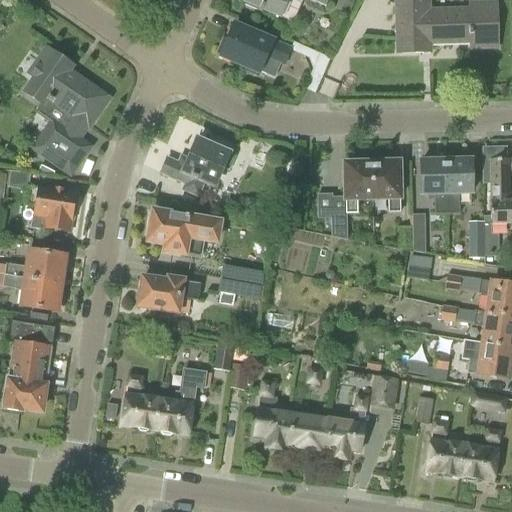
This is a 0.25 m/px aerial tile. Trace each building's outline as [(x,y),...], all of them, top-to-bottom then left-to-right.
[(245,0),(244,4),(293,24),(302,0),(307,0),(325,8),(327,0),(245,0)] [(395,0),(397,55),(423,54),(422,45),(470,43),(470,49),(497,49),(496,2),(469,2),(469,11),(429,12),(428,0),(395,0)] [(240,68),(253,73),(254,70),(258,72),(264,56),(285,65),(291,52),(308,60),(312,70),(304,90),(315,95),(330,59),(294,44),(291,50),(235,25),(228,41),(225,40),(219,53),(222,54),(221,55),(241,64),(240,68)] [(52,119),(30,150),(71,177),(90,148),(79,141),(87,129),(88,130),(108,100),(68,73),(72,67),(49,52),(40,66),(42,67),(24,93),(43,106),(46,101),(72,119),(65,129),(52,119)] [(160,174),(185,185),(183,191),(197,197),(203,184),(213,188),(222,170),(228,172),(233,160),(225,156),(227,150),(214,144),(211,150),(196,143),(184,168),(166,160),(160,174)] [(511,159),(508,159),(507,163),(507,161),(489,161),(490,225),(511,224),(511,227),(511,201),(508,202),(508,174),(511,174),(511,159)] [(371,200),(370,164),(368,164),(366,161),(359,161),(355,164),(343,165),(345,215),(356,215),(356,200),(371,200)] [(373,164),(370,164),(371,200),(387,199),(388,215),(398,214),(397,163),(385,164),(382,161),(375,161),(373,164)] [(444,162),(446,216),(448,216),(448,224),(458,224),(457,194),(470,194),(469,161),(444,162)] [(435,217),(446,216),(444,162),(419,162),(420,195),(434,195),(435,217)] [(52,191),(52,193),(28,189),(26,206),(35,207),(32,228),(68,233),(70,221),(73,222),(75,211),(71,211),(73,196),(67,195),(67,193),(52,191)] [(177,258),(180,255),(201,259),(204,245),(218,247),(222,225),(153,213),(152,221),(148,223),(147,233),(149,236),(148,242),(165,245),(164,252),(168,253),(170,257),(177,258)] [(424,216),(412,216),(413,254),(425,255),(424,216)] [(468,260),(483,260),(484,223),(468,223),(468,260)] [(271,246),(280,248),(283,229),(274,228),(271,246)] [(398,250),(411,250),(410,228),(397,229),(398,250)] [(2,267),(0,276),(60,286),(62,274),(65,274),(67,260),(64,260),(64,258),(30,253),(27,271),(2,267)] [(413,255),(410,279),(431,281),(434,258),(413,255)] [(222,266),(220,279),(262,287),(264,273),(222,266)] [(60,286),(0,276),(0,277),(0,276),(0,292),(2,292),(3,289),(24,292),(21,308),(55,313),(56,311),(60,312),(61,299),(58,298),(60,286)] [(169,317),(174,312),(177,312),(179,299),(197,301),(199,286),(182,283),(182,281),(167,279),(166,281),(143,277),(140,293),(139,293),(135,295),(135,301),(136,304),(138,304),(138,305),(159,309),(161,316),(169,317)] [(444,291),(458,294),(461,279),(446,277),(444,291)] [(262,287),(220,279),(217,294),(259,301),(262,287)] [(480,282),(478,297),(488,299),(485,314),(511,318),(511,286),(490,284),(480,282)] [(454,321),(457,309),(442,307),(439,322),(454,325),(454,321)] [(474,325),(473,327),(483,329),(481,345),(511,349),(511,318),(485,314),(476,313),(474,325)] [(9,323),(6,344),(15,345),(10,373),(9,373),(3,409),(21,412),(22,409),(36,412),(44,400),(47,379),(44,378),(52,330),(9,323)] [(213,371),(228,373),(232,348),(218,345),(213,371)] [(511,351),(511,349),(481,345),(479,362),(468,361),(466,375),(508,381),(511,351)] [(434,355),(433,369),(447,371),(449,357),(434,355)] [(365,370),(379,373),(381,364),(366,361),(365,370)] [(148,432),(154,433),(159,401),(140,398),(144,367),(130,364),(128,378),(120,427),(136,430),(138,433),(145,434),(148,432)] [(232,366),(228,390),(243,392),(247,368),(232,366)] [(447,371),(433,369),(427,369),(425,381),(445,384),(447,371)] [(188,438),(193,406),(206,407),(209,388),(204,388),(206,373),(182,370),(179,404),(159,401),(154,433),(160,433),(161,437),(169,438),(172,435),(188,438)] [(368,409),(393,412),(398,381),(372,377),(368,409)] [(283,446),(288,447),(290,433),(285,433),(288,415),(276,413),(278,399),(273,398),(276,384),(260,381),(257,400),(259,400),(253,433),(266,435),(264,449),(282,452),(283,446)] [(367,397),(355,395),(353,411),(363,413),(364,413),(367,397)] [(470,408),(484,410),(486,398),(472,396),(470,408)] [(419,399),(415,424),(428,426),(432,401),(419,399)] [(115,422),(117,408),(107,407),(105,420),(115,422)] [(288,447),(324,453),(327,439),(323,438),(325,421),(288,415),(285,433),(290,433),(288,447)] [(433,417),(429,443),(425,473),(441,476),(443,480),(450,481),(454,478),(458,479),(463,448),(443,445),(444,438),(446,438),(449,424),(447,423),(447,419),(433,417)] [(327,439),(324,453),(330,454),(330,459),(348,462),(350,451),(359,453),(363,427),(325,421),(323,438),(327,439)] [(458,479),(464,479),(466,483),(473,484),(476,481),(492,484),(500,432),(487,430),(484,452),(463,448),(458,479)]
